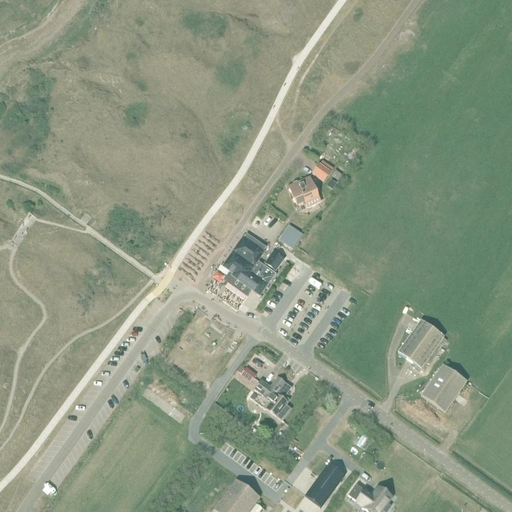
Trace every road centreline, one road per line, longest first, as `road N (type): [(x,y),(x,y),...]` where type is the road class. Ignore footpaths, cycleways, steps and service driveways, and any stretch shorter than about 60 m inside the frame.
road 1 (unclassified): [(511,510),(315,367),(191,294)]
road 2 (unclassified): [(191,294),(321,113),(417,0)]
road 3 (unclassified): [(23,511),(178,296)]
